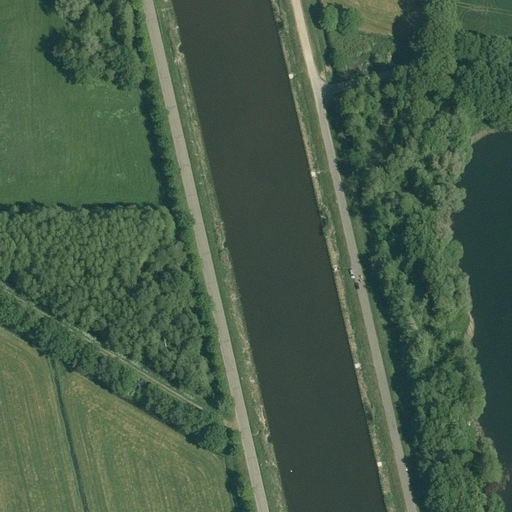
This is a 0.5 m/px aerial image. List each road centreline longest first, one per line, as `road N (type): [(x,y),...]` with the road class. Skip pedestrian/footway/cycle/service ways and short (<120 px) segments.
road 1 (unclassified): [(411,511),(317,93),(415,68),(511,80)]
road 2 (unclassified): [(263,511),(146,0)]
road 3 (track): [(245,430),(0,289)]
